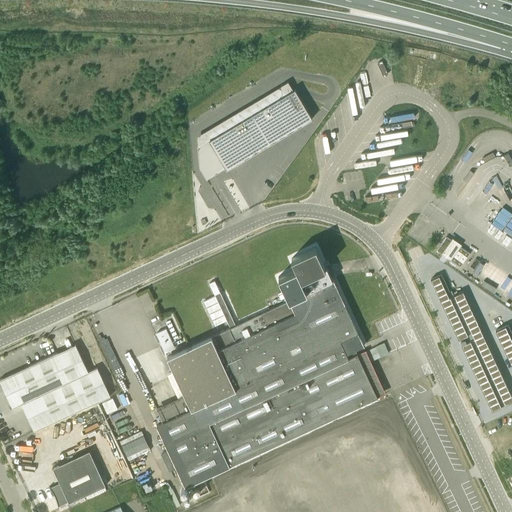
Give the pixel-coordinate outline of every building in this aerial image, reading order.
[(206,179),(207,179),(225,168),(226,170),(312,119),(302,102),(295,90),(293,91),(288,82),(281,86),(282,97),(198,147),(199,168),(206,179)] [(502,206),(491,222),(500,228),(511,212),(502,206)] [(451,241),(446,237),(437,251),(442,254),(451,241)] [(460,246),(450,260),(460,267),(470,254),(460,246)] [(332,280),(327,268),(326,269),(316,247),(291,259),(296,269),(278,277),(289,300),(234,326),(229,328),(188,347),(167,357),(185,395),(191,409),(162,422),(156,425),(185,487),(378,398),(357,354),(348,357),(347,354),(364,346),(333,280),(332,280)] [(447,278),(436,283),(449,310),(499,412),(511,405),(511,385),(468,294),(457,299),(447,278)] [(226,323),(229,328),(234,326),(214,283),(209,286),(214,298),(202,303),(214,329),(226,323)] [(511,326),(501,332),(511,355),(511,326)] [(156,334),(165,353),(174,348),(165,330),(156,334)] [(389,354),(384,343),(366,352),(370,362),(389,354)] [(82,358),(81,359),(63,367),(57,353),(0,379),(0,381),(13,408),(24,403),(37,430),(34,431),(35,432),(98,402),(110,396),(97,368),(88,372),(82,358)] [(142,438),(129,443),(143,480),(152,477),(155,485),(163,482),(158,468),(147,471),(142,457),(148,455),(142,438)] [(58,505),(58,507),(59,507),(59,506),(68,502),(69,503),(105,485),(89,451),(53,468),(60,483),(50,488),(50,487),(49,487),(51,489),(52,492),(53,493),(55,496),(56,499),(57,502),(57,503),(58,505)]
